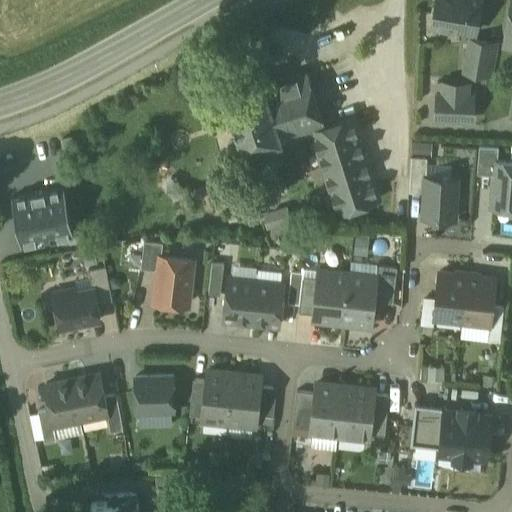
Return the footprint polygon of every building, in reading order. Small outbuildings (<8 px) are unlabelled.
[(435,0),(431,25),(452,29),(453,27),(474,31),(480,0),(435,0)] [(491,44),(470,40),(464,71),(486,75),(491,44)] [(491,44),(486,75),(492,76),(498,45),(491,44)] [(307,72),(264,85),(264,84),(226,97),(233,118),(231,118),(232,121),(227,122),(229,129),(234,127),(234,129),(236,128),(243,150),(279,138),(280,143),(312,132),(311,129),(324,125),(307,72)] [(473,95),(443,94),(444,82),(437,82),(435,118),(472,120),(473,95)] [(379,198),(353,117),(352,117),(351,117),(324,125),(311,129),(312,132),(337,212),(379,198)] [(498,146),(479,145),(476,173),(494,174),(496,160),(497,160),(498,146)] [(427,156),(410,155),(408,191),(424,192),(425,176),(426,176),(427,156)] [(511,161),(497,160),(496,160),(494,174),(492,205),(511,207),(511,161)] [(426,176),(425,176),(424,192),(422,216),(454,218),(457,178),(426,176)] [(64,186),(11,197),(21,245),(73,235),(64,186)] [(279,209),(263,214),(267,226),(283,221),(279,209)] [(163,242),(144,240),(141,267),(158,269),(160,255),(161,255),(163,242)] [(161,255),(160,255),(158,269),(155,301),(187,304),(192,259),(161,255)] [(224,263),(212,261),(208,293),(220,295),(224,263)] [(397,266),(376,263),(375,276),(376,276),(373,299),(393,301),(397,266)] [(105,265),(88,269),(92,288),(93,288),(97,304),(112,301),(105,265)] [(349,273),(318,269),(313,317),(344,320),(349,273)] [(303,272),(291,270),(287,302),(299,303),(303,272)] [(457,273),(439,271),(434,317),(461,321),(466,276),(457,275),(457,273)] [(375,276),(349,273),(344,320),(370,323),(373,299),(376,276),(375,276)] [(494,277),(477,275),(476,277),(466,276),(461,321),(489,324),(491,304),(494,277)] [(256,281),(228,278),(223,319),(251,322),(256,281)] [(283,284),(256,281),(251,322),(279,325),(283,284)] [(72,288),(53,291),(60,327),(100,319),(97,304),(93,288),(92,288),(77,291),(72,288)] [(503,305),(491,304),(489,324),(487,340),(499,341),(503,305)] [(234,372),(207,369),(206,379),(202,415),(202,417),(228,420),(234,372)] [(260,375),(234,372),(228,420),(255,423),(256,413),(259,385),(260,375)] [(100,373),(72,378),(80,418),(106,413),(108,413),(104,395),(100,373)] [(173,375),(135,376),(135,410),(174,409),(173,375)] [(206,379),(193,377),(189,413),(202,415),(206,379)] [(72,378),(45,384),(49,407),(53,424),(80,418),(72,378)] [(343,384),(316,381),(315,391),(311,427),(311,429),(337,432),(343,384)] [(373,388),(343,384),(337,432),(368,436),(368,432),(373,392),(373,388)] [(277,387),(259,385),(256,413),(273,415),(277,387)] [(315,391),(296,389),(292,425),(311,427),(315,391)] [(389,394),(373,392),(368,432),(384,434),(389,394)] [(123,428),(116,393),(104,395),(108,413),(106,413),(110,431),(123,428)] [(411,442),(440,445),(444,409),(445,405),(415,402),(411,442)] [(490,415),(475,413),(476,408),(460,406),(459,411),(444,409),(440,445),(440,450),(455,452),(454,457),(470,459),(471,454),(486,456),(490,415)] [(49,407),(38,409),(44,441),(56,438),(53,424),(49,407)] [(193,472),(155,472),(159,511),(164,511),(185,510),(183,484),(194,483),(193,472)] [(409,488),(412,477),(396,473),(393,484),(409,488)] [(138,511),(136,491),(109,494),(109,500),(91,502),(91,511),(138,511)]
